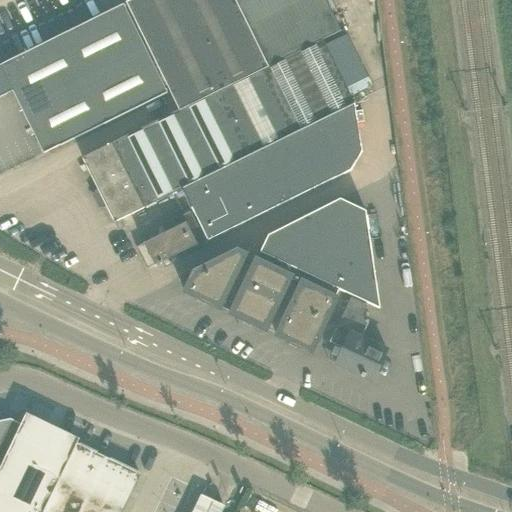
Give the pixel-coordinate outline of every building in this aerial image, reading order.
[(179,110),(82,158),(114,222),(173,194),(182,189),(190,206),(207,241),(350,171),(362,152),(354,104),(322,40),(340,31),(325,0),(131,0),(126,3),(179,110)] [(124,4),(0,64),(0,65),(43,154),(168,92),(124,4)] [(340,291),(368,231),(365,211),(340,199),(267,235),(259,252),(269,257),(269,256),(294,268),(277,305),(289,310),(277,334),(276,335),(311,352),(337,298),(335,297),(338,290),(340,291)] [(165,233),(136,247),(147,268),(158,263),(159,265),(162,263),(161,262),(175,254),(179,262),(208,247),(190,212),(161,226),(165,233)] [(379,308),(368,231),(340,291),(378,309),(379,308)] [(231,312),(252,268),(241,263),(245,255),(237,250),(194,272),(184,292),(220,309),(220,307),(231,312)] [(252,268),(231,312),(230,314),(265,330),(266,329),(277,334),(289,310),(277,305),(294,268),(269,256),(269,257),(265,264),(256,259),(252,268)] [(369,320),(361,317),(367,306),(350,298),(329,342),(334,344),(336,341),(344,346),(336,364),(349,370),(350,367),(362,373),(360,376),(364,378),(365,375),(372,378),(371,381),(372,381),(386,350),(360,338),(369,320)] [(0,511),(118,511),(119,511),(120,511),(119,510),(137,474),(138,474),(138,473),(91,450),(77,443),(78,442),(77,441),(76,442),(25,417),(26,416),(24,416),(21,424),(10,419),(0,420),(0,511)] [(200,497),(192,511),(221,511),(223,508),(200,497)]
